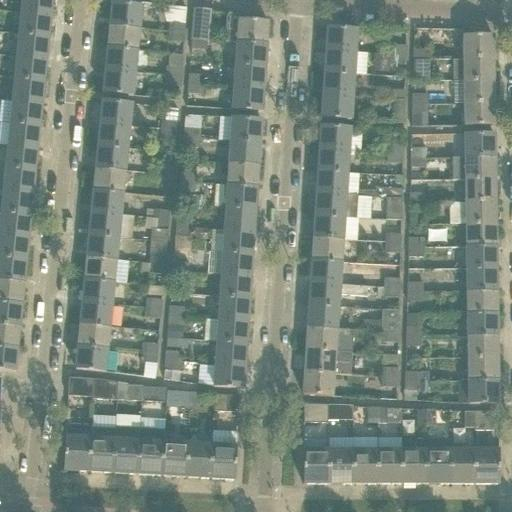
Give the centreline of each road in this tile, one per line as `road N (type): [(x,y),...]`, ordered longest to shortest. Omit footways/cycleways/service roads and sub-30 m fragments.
road 1 (residential): [(79,0),(30,511)]
road 2 (residential): [(262,511),(285,0)]
road 3 (residential): [(511,16),(308,0)]
